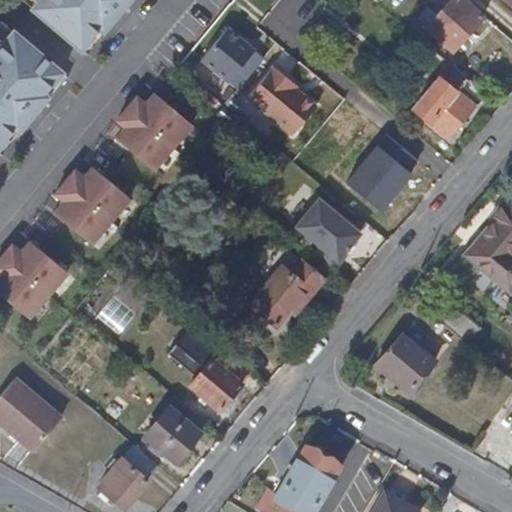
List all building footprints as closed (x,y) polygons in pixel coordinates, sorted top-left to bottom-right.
[(128,0),(38,0),(31,9),(85,53),(128,0)] [(475,25),(483,17),(463,0),(451,0),(449,2),(475,25)] [(475,25),(449,2),(439,15),(433,11),(421,25),(451,52),(475,25)] [(421,25),(433,11),(428,6),(416,20),(421,25)] [(228,84),(256,50),(229,27),(200,61),(228,84)] [(65,73),(12,30),(0,44),(0,152),(0,153),(65,73)] [(424,57),(431,50),(413,34),(411,33),(405,42),(424,57)] [(486,96),(449,65),(411,111),(447,139),(473,106),(476,108),(486,96)] [(246,99),(290,137),(319,104),(274,66),(246,99)] [(151,94),(145,102),(135,94),(115,119),(125,127),(116,139),(154,169),(190,125),(151,94)] [(93,169),(86,177),(76,168),(56,193),(66,202),(57,213),(95,244),(131,199),(93,169)] [(338,263),(362,234),(318,197),(294,226),(338,263)] [(484,234),(510,256),(511,253),(511,210),(503,203),(491,219),(495,221),(484,234)] [(481,231),(484,234),(495,221),(491,219),(481,231)] [(511,257),(510,256),(484,234),(467,255),(511,291),(511,257)] [(27,243),(21,251),(10,243),(0,255),(0,275),(1,276),(0,276),(0,294),(30,318),(65,273),(27,243)] [(272,278),(249,305),(276,326),(290,308),(294,304),(299,307),(322,280),(299,261),(289,272),(281,266),(279,269),(272,278)] [(268,275),(272,278),(279,269),(275,266),(268,275)] [(479,326),(448,301),(437,316),(468,341),(479,326)] [(294,304),(290,308),(295,312),(299,307),(294,304)] [(377,364),(410,391),(434,361),(402,335),(377,364)] [(211,343),(208,340),(199,352),(201,355),(211,343)] [(211,343),(201,355),(209,360),(189,385),(200,394),(197,400),(203,405),(208,400),(219,409),(248,373),(211,343)] [(0,396),(0,424),(34,453),(61,419),(14,380),(0,396)] [(199,432),(168,406),(144,437),(150,442),(158,449),(175,462),(199,432)] [(154,454),(158,449),(150,442),(145,447),(154,454)] [(159,467),(133,445),(98,489),(124,510),(159,467)] [(268,511),(313,511),(338,472),(334,470),(333,466),(335,461),(327,456),(323,463),(304,452),(268,511)] [(387,497),(407,508),(413,499),(393,487),(387,497)] [(377,511),(413,511),(407,508),(387,497),(377,511)]
